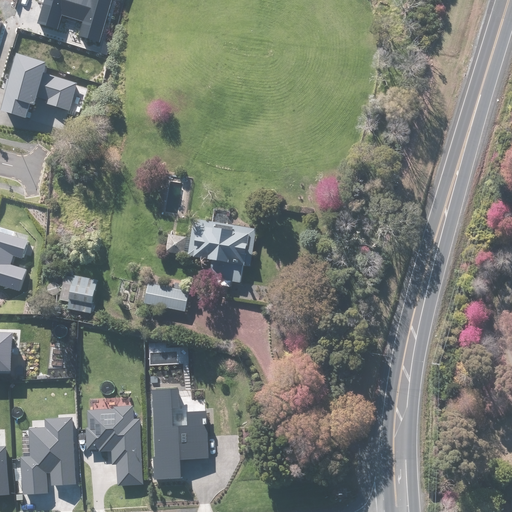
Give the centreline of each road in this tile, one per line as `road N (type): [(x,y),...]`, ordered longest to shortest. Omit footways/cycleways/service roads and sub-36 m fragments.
road 1 (secondary): [(397,511),(395,413),(415,306),(509,0)]
road 2 (unknown): [(379,0),(341,121),(264,191),(211,203),(151,201),(29,165)]
